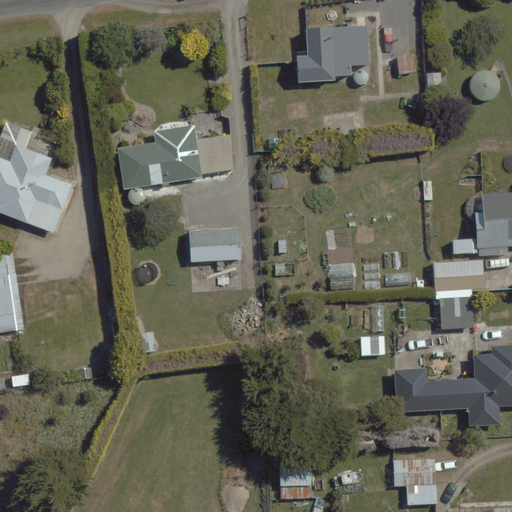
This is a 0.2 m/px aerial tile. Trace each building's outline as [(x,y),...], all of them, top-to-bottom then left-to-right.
[(416,28),(389,30),(392,81),(419,80),(416,28)] [(361,46),(296,49),(298,88),(306,87),(306,99),(319,98),(320,115),(364,113),(361,46)] [(116,153),(121,187),(122,192),(198,181),(198,176),(231,172),(223,113),(190,118),(191,127),(153,132),(155,147),(116,153)] [(0,160),(0,219),(49,239),(69,190),(47,181),(55,162),(18,147),(11,165),(0,160)] [(471,300),(470,290),(511,287),(511,195),(483,196),(484,209),(474,210),(475,234),(452,235),(453,259),(432,260),(433,302),(471,300)] [(190,232),(191,263),(245,262),(244,230),(190,232)] [(15,250),(0,251),(0,334),(25,332),(15,250)] [(472,305),(436,305),(436,327),(472,327),(472,305)] [(360,335),(361,357),(387,356),(386,334),(360,335)] [(475,382),(433,384),(433,371),(393,373),(395,422),(500,417),(500,408),(511,407),(511,348),(488,350),(488,357),(474,358),(475,382)] [(32,372),(11,373),(12,387),(33,386),(32,372)] [(435,452),(393,453),(394,486),(405,486),(406,505),(437,504),(435,452)] [(311,467),(281,468),(282,499),(312,499),(311,467)]
